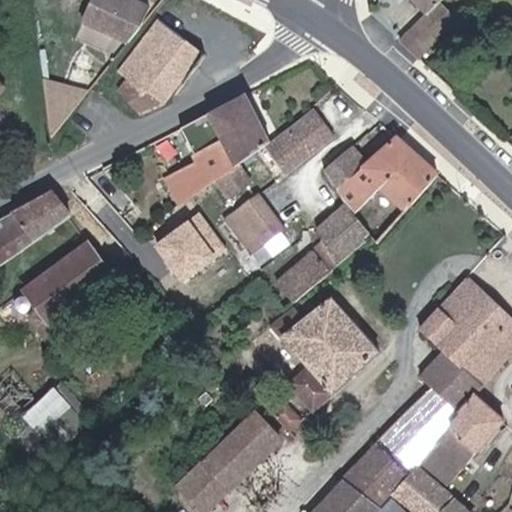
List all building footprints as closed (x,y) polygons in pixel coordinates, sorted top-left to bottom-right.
[(136,7),(121,0),(81,0),(72,20),(117,44),(136,7)] [(416,0),(430,13),(440,3),(442,0),(416,0)] [(440,3),(430,13),(404,39),(421,56),(457,20),(440,3)] [(200,46),(163,17),(155,28),(148,23),(109,73),(117,80),(107,93),(130,117),(152,106),(200,46)] [(97,70),(79,47),(70,54),(75,61),(69,65),(83,81),(97,70)] [(47,142),(88,91),(41,79),(47,142)] [(275,144),(278,141),(255,93),(189,128),(205,159),(175,175),(171,169),(155,178),(172,205),(163,210),(170,220),(225,178),(245,165),(275,144)] [(278,141),(275,144),(294,169),(341,132),(325,111),(301,131),(296,126),(278,141)] [(355,202),(373,232),(381,241),(443,174),(402,137),(376,162),(347,190),(355,202)] [(331,168),(347,190),(376,162),(359,143),(331,168)] [(245,165),(225,178),(236,195),(257,182),(245,165)] [(255,253),(289,228),(266,191),(231,218),(255,253)] [(80,216),(62,194),(10,221),(14,228),(0,238),(0,270),(35,247),(80,216)] [(368,236),(373,232),(355,202),(322,230),(329,244),(341,266),(370,239),(368,236)] [(300,302),(341,266),(329,244),(284,280),(300,302)] [(120,280),(95,246),(14,302),(22,316),(39,304),(57,327),(120,280)] [(511,340),(511,330),(457,277),(409,327),(434,351),(469,384),(511,340)] [(379,352),(337,297),(309,320),(299,310),(279,327),(312,373),(292,390),(314,413),(379,352)] [(75,371),(57,351),(38,368),(57,387),(75,371)] [(469,384),(434,351),(411,375),(424,389),(445,409),(462,391),(469,384)] [(30,410),(6,384),(0,389),(0,426),(4,432),(30,410)] [(451,415),(445,409),(424,389),(369,444),(332,479),(369,510),(384,494),(451,415)] [(462,391),(445,409),(451,415),(384,494),(404,511),(459,511),(436,490),(495,421),(462,391)] [(304,423),(288,406),(282,412),(278,407),(275,409),(273,407),(268,412),(292,434),(304,423)] [(206,466),(233,492),(282,444),(258,420),(206,466)] [(204,511),(211,511),(233,492),(206,466),(180,489),(204,511)] [(332,479),(303,511),(367,511),(369,510),(332,479)] [(369,510),(367,511),(404,511),(384,494),(369,510)]
